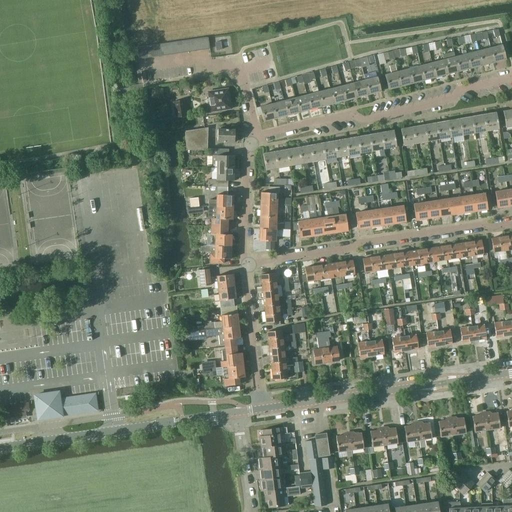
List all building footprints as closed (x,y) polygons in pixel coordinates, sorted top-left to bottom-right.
[(208,37),(201,38),(202,50),(210,49),(208,37)] [(195,51),(202,50),(201,38),(194,39),(195,51)] [(187,40),(188,52),(195,51),(194,39),(187,40)] [(181,53),(188,52),(187,40),(180,41),(181,53)] [(180,41),(173,42),(174,54),(181,53),(180,41)] [(167,55),(174,54),(173,42),(165,43),(167,55)] [(158,44),(160,56),(167,55),(165,43),(158,44)] [(153,57),(160,56),(158,44),(151,45),(153,57)] [(151,45),(144,46),(146,58),(153,57),(151,45)] [(506,59),(502,45),(490,48),(494,62),(506,59)] [(139,59),(146,58),(144,46),(137,47),(139,59)] [(482,65),(494,62),(490,48),(479,51),(482,65)] [(463,55),(455,57),(459,71),(471,68),(467,54),(466,50),(462,51),(463,55)] [(383,53),(377,55),(379,64),(385,63),(385,60),(394,58),(392,51),(383,53)] [(453,51),(442,54),(443,60),(447,74),(459,71),(455,57),(453,51)] [(479,51),(467,54),(471,68),(482,65),(479,51)] [(371,56),(359,59),(361,66),(361,68),(369,65),(368,63),(373,62),(371,56)] [(447,74),(443,60),(432,63),(436,77),(447,74)] [(432,63),(420,66),(424,80),(436,77),(432,63)] [(385,75),(389,89),(400,86),(397,72),(395,64),(389,66),(391,73),(385,75)] [(424,80),(420,66),(408,69),(412,83),(424,80)] [(408,69),(397,72),(400,86),(412,83),(408,69)] [(377,77),(366,80),(369,94),(381,91),(377,77)] [(369,94),(366,80),(354,83),(358,97),(369,94)] [(354,83),(342,86),(346,100),(358,97),(354,83)] [(346,100),(342,86),(330,89),(334,103),(346,100)] [(313,93),(307,95),(311,109),(322,106),(319,92),(317,87),(312,88),(313,93)] [(211,111),(231,108),(228,89),(208,92),(211,111)] [(330,89),(319,92),(322,106),(334,103),(330,89)] [(307,95),(295,98),(299,112),(311,109),(307,95)] [(299,112),(295,98),(283,101),(287,115),(299,112)] [(176,117),(186,115),(184,100),(174,102),(176,117)] [(283,101),(272,104),(275,118),(287,115),(283,101)] [(260,107),(264,121),(275,118),(272,104),(260,107)] [(506,127),(511,126),(511,109),(503,111),(506,127)] [(499,129),(496,112),(484,114),(487,131),(499,129)] [(154,114),(145,115),(146,123),(155,122),(154,114)] [(475,133),(487,131),(484,114),(472,116),(475,133)] [(460,118),(463,135),(475,133),(472,116),(460,118)] [(451,137),(463,135),(460,118),(448,121),(451,137)] [(448,121),(436,123),(439,139),(451,137),(448,121)] [(439,139),(436,123),(425,125),(427,141),(439,139)] [(425,125),(413,127),(415,143),(427,141),(425,125)] [(208,127),(185,131),(186,150),(207,150),(208,127)] [(401,129),(404,145),(415,143),(413,127),(401,129)] [(217,142),(234,142),(235,129),(218,129),(217,142)] [(394,130),(382,132),(385,149),(397,146),(394,130)] [(385,149),(382,132),(370,134),(373,151),(385,149)] [(370,134),(358,137),(361,153),(373,151),(370,134)] [(361,153),(358,137),(346,139),(349,155),(361,153)] [(346,139),(334,141),(337,157),(349,155),(346,139)] [(337,157),(334,141),(322,143),(325,159),(337,157)] [(322,143),(310,145),(313,161),(325,159),(322,143)] [(308,169),(307,163),(313,161),(310,145),(298,147),(301,164),(301,163),(303,170),(308,169)] [(289,166),(301,164),(298,147),(286,149),(289,166)] [(212,155),(212,167),(234,168),(234,156),(229,155),(229,149),(209,148),(209,155),(212,155)] [(286,149),(274,152),(277,168),(289,166),(286,149)] [(263,154),(266,170),(277,168),(274,152),(263,154)] [(208,186),(217,186),(217,187),(228,187),(228,180),(233,181),(234,168),(212,167),(211,167),(211,172),(217,172),(216,180),(208,179),(208,186)] [(265,178),(265,184),(279,185),(279,179),(274,179),(274,176),(265,178)] [(380,185),(383,200),(390,199),(389,193),(387,184),(380,185)] [(209,200),(209,206),(233,207),(233,195),(227,194),(228,187),(217,187),(217,200),(209,200)] [(269,192),(261,192),(261,204),(277,205),(291,205),(291,198),(285,198),(285,199),(280,199),(277,199),(277,193),(279,193),(279,187),(269,187),(269,192)] [(507,190),(495,192),(497,208),(509,206),(507,190)] [(485,193),(473,195),(476,211),(487,209),(485,193)] [(476,211),(473,195),(461,197),(464,213),(476,211)] [(461,197),(449,199),(452,214),(464,213),(461,197)] [(189,199),(190,208),(192,207),(196,207),(199,207),(198,198),(189,199)] [(437,200),(440,216),(452,214),(449,199),(437,200)] [(425,202),(428,218),(440,216),(437,200),(425,202)] [(326,209),(328,217),(321,218),(324,234),(336,232),(333,216),(332,207),(331,202),(324,203),(324,208),(326,209)] [(413,204),(416,220),(428,218),(425,202),(413,204)] [(276,217),(277,206),(277,205),(261,204),(260,216),(276,217)] [(312,236),(324,234),(321,218),(317,219),(315,210),(314,204),(307,205),(308,211),(309,220),(310,220),(312,236)] [(209,206),(208,218),(212,218),(211,226),(228,227),(228,219),(232,219),(233,207),(209,206)] [(403,206),(391,207),(394,223),(406,221),(403,206)] [(332,207),(333,216),(336,232),(348,230),(345,214),(339,215),(337,207),(332,207)] [(394,223),(391,207),(379,209),(382,225),(394,223)] [(379,209),(368,211),(370,227),(382,225),(379,209)] [(355,213),(358,229),(370,227),(368,211),(355,213)] [(260,216),(260,228),(276,229),(276,217),(260,216)] [(297,222),(300,237),(312,236),(310,220),(309,220),(297,222)] [(216,234),(215,246),(231,246),(232,234),(228,234),(228,227),(211,226),(211,234),(216,234)] [(274,241),(275,241),(276,229),(260,228),(259,241),(266,241),(266,249),(274,250),(274,241)] [(505,250),(511,249),(511,234),(503,236),(505,250)] [(493,252),(499,251),(505,250),(503,236),(491,238),(493,252)] [(481,240),(470,242),(472,255),(471,256),(472,263),(477,263),(476,259),(476,255),(483,254),(481,240)] [(472,255),(470,242),(458,244),(460,257),(471,256),(472,255)] [(458,244),(446,245),(448,259),(460,257),(458,244)] [(224,259),(231,259),(231,246),(215,246),(206,245),(200,246),(201,249),(201,251),(210,252),(210,261),(211,263),(223,263),(224,259)] [(448,259),(446,245),(434,247),(436,261),(448,259)] [(434,247),(422,249),(424,263),(436,261),(434,247)] [(410,251),(412,265),(424,263),(422,249),(410,251)] [(400,267),(412,265),(410,251),(398,253),(400,267)] [(398,253),(386,255),(388,269),(400,267),(398,253)] [(386,255),(374,257),(377,270),(388,269),(386,255)] [(362,259),(365,272),(377,270),(374,257),(362,259)] [(506,258),(500,259),(500,264),(502,263),(502,267),(508,266),(507,262),(507,263),(506,258)] [(355,274),(353,260),(341,262),(343,276),(355,274)] [(331,278),(343,276),(341,262),(329,264),(331,278)] [(329,264),(317,266),(319,280),(331,278),(329,264)] [(473,264),(465,265),(467,279),(475,278),(474,268),(473,264)] [(305,268),(307,281),(319,280),(317,266),(305,268)] [(201,286),(211,285),(209,269),(199,270),(201,286)] [(261,274),(262,286),(276,285),(275,273),(261,274)] [(217,276),(218,288),(234,286),(233,274),(217,276)] [(264,298),(277,297),(276,285),(262,286),(264,298)] [(235,298),(234,286),(218,288),(220,300),(231,299),(235,298)] [(437,290),(428,291),(429,299),(438,298),(437,290)] [(502,294),(486,297),(487,306),(499,304),(500,310),(504,310),(503,304),(502,294)] [(279,309),(277,297),(264,298),(265,310),(279,309)] [(232,306),(231,299),(220,300),(220,307),(232,306)] [(294,300),(286,301),(286,308),(292,307),(292,308),(305,306),(305,301),(295,302),(294,300)] [(440,313),(445,311),(444,308),(444,303),(434,304),(434,308),(435,313),(434,313),(436,320),(441,319),(440,313)] [(232,306),(220,307),(221,315),(233,314),(232,306)] [(266,322),(280,321),(279,309),(265,310),(266,322)] [(394,324),(392,309),(384,310),(386,325),(394,324)] [(371,311),(366,311),(368,323),(368,330),(372,329),(372,323),(376,322),(375,315),(372,315),(371,311)] [(377,321),(384,320),(383,311),(376,312),(377,321)] [(205,326),(199,327),(199,330),(205,329),(239,325),(237,313),(233,314),(221,315),(222,321),(210,322),(205,322),(205,326)] [(486,338),(484,324),(483,318),(471,320),(472,326),(474,340),(486,338)] [(496,337),(508,335),(506,321),(494,323),(496,337)] [(290,334),(291,341),(295,340),(294,333),(305,332),(304,323),(292,325),(293,334),(290,334)] [(224,345),(225,347),(225,348),(235,346),(234,338),(240,338),(239,325),(205,329),(206,337),(218,336),(219,345),(224,345)] [(462,342),(474,340),(472,326),(460,328),(462,342)] [(199,330),(188,331),(189,340),(206,338),(206,337),(205,329),(199,330)] [(452,343),(450,329),(438,331),(440,345),(452,343)] [(281,330),(267,331),(269,343),(283,342),(281,330)] [(331,337),(329,331),(323,332),(327,362),(339,360),(337,346),(329,347),(328,337),(331,337)] [(428,347),(440,345),(438,331),(426,333),(428,347)] [(315,364),(327,362),(323,332),(315,333),(318,349),(313,350),(315,364)] [(418,349),(416,335),(404,336),(406,350),(418,349)] [(394,352),(406,350),(404,336),(392,338),(394,352)] [(384,354),(382,340),(370,341),(372,355),(384,354)] [(360,357),(372,355),(370,341),(358,343),(360,357)] [(284,354),(283,342),(269,343),(270,355),(284,354)] [(221,367),(222,367),(243,365),(242,352),(236,353),(235,346),(225,348),(225,350),(222,350),(223,361),(220,361),(221,367)] [(272,367),(285,366),(284,354),(270,355),(272,367)] [(204,367),(202,367),(202,369),(203,372),(211,371),(210,368),(216,368),(215,361),(210,361),(210,365),(203,365),(204,367)] [(293,363),(293,365),(285,366),(272,367),(273,379),(287,378),(286,372),(294,371),(294,372),(303,371),(302,361),(298,362),(293,363)] [(238,377),(245,377),(243,365),(222,367),(224,386),(239,384),(238,377)] [(52,395),(35,397),(35,398),(38,419),(97,410),(95,394),(59,399),(59,398),(56,394),(52,395)] [(10,405),(4,406),(6,418),(25,415),(25,411),(29,410),(28,403),(13,405),(13,403),(10,403),(10,405)] [(500,428),(498,413),(485,415),(487,430),(500,428)] [(474,432),(487,430),(485,415),(472,416),(474,432)] [(466,433),(464,418),(451,420),(453,435),(466,433)] [(440,437),(453,435),(451,420),(438,421),(440,437)] [(429,423),(417,425),(420,445),(420,447),(426,446),(424,439),(432,438),(429,423)] [(417,425),(404,427),(406,442),(408,441),(414,440),(415,446),(420,445),(417,425)] [(263,436),(260,436),(261,447),(280,445),(280,444),(279,434),(287,433),(286,427),(263,430),(263,436)] [(398,443),(395,428),(383,430),(385,445),(398,443)] [(372,447),(385,445),(383,430),(370,432),(372,447)] [(314,435),(315,440),(316,446),(318,456),(318,457),(329,456),(326,433),(314,435)] [(364,448),(361,433),(349,435),(351,450),(364,448)] [(349,435),(336,437),(338,452),(346,450),(347,456),(352,455),(351,450),(349,435)] [(280,445),(261,447),(262,458),(277,456),(282,455),(284,455),(283,444),(280,445)] [(318,456),(316,446),(305,447),(307,459),(309,459),(318,458),(318,457),(318,456)] [(282,455),(277,456),(262,458),(257,458),(258,469),(278,467),(283,466),(282,455)] [(412,463),(406,464),(407,471),(407,476),(414,475),(412,463)] [(425,466),(426,472),(439,470),(437,464),(425,466)] [(278,467),(258,469),(259,480),(279,477),(278,467)] [(347,484),(356,483),(355,474),(354,474),(353,468),(349,469),(350,475),(346,476),(347,484)] [(364,470),(366,481),(372,480),(370,469),(364,470)] [(382,477),(380,469),(372,471),(373,479),(382,477)] [(498,481),(502,485),(511,473),(511,472),(508,469),(498,481)] [(299,475),(294,476),(296,486),(306,485),(305,472),(299,473),(299,475)] [(452,484),(459,491),(470,479),(463,472),(452,484)] [(476,484),(480,488),(491,476),(487,472),(476,484)] [(511,482),(511,473),(502,485),(506,489),(511,482)] [(495,480),(491,476),(480,488),(485,492),(495,480)] [(279,477),(259,480),(261,491),(265,490),(281,488),(284,488),(283,485),(280,485),(279,477)] [(474,482),(470,479),(459,491),(463,494),(474,482)] [(281,488),(265,490),(267,507),(284,505),(283,497),(300,495),(299,486),(286,488),(284,488),(281,488)] [(511,511),(511,498),(502,499),(503,505),(503,511),(511,511)] [(439,511),(438,501),(427,503),(428,511),(439,511)] [(428,511),(427,503),(416,504),(417,511),(428,511)] [(492,511),(492,506),(492,503),(481,503),(481,506),(481,511),(492,511)]
